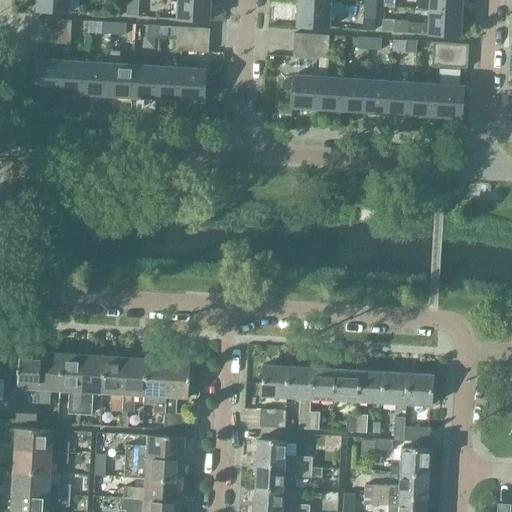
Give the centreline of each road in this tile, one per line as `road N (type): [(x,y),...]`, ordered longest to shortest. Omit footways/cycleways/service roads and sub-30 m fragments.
road 1 (residential): [(462,470),(467,346),(453,328),(227,310)]
road 2 (residential): [(250,151),(0,135)]
road 3 (residential): [(488,166),(250,151)]
road 4 (residential): [(227,310),(0,295)]
road 5 (residential): [(217,511),(227,310)]
road 6 (residential): [(488,166),(498,0)]
road 7 (residential): [(250,151),(256,0)]
